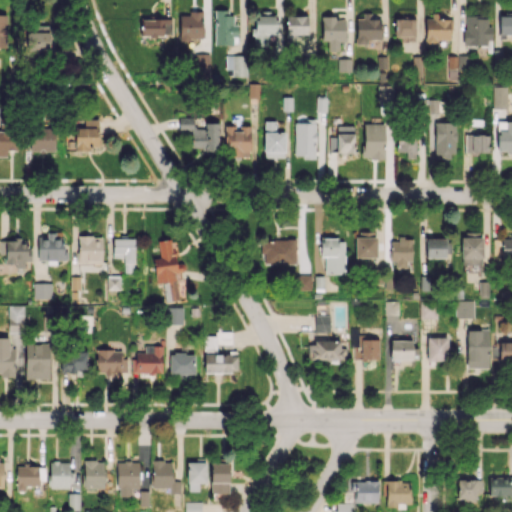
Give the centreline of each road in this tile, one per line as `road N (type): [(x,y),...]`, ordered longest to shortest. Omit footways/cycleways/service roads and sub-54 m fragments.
road 1 (residential): [(511,195),(185,195)]
road 2 (tertiary): [(291,420),(0,419)]
road 3 (residential): [(185,195),(268,337),(288,386),(291,420)]
road 4 (residential): [(77,0),(99,57),(185,195)]
road 5 (tertiary): [(511,420),(291,420)]
road 6 (residential): [(185,195),(0,194)]
